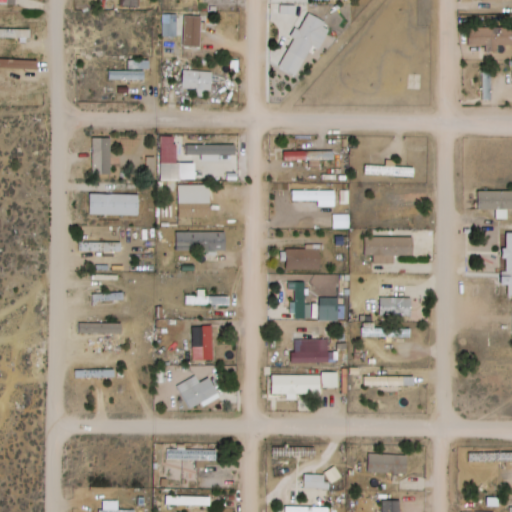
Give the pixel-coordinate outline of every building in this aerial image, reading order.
[(175,14),(162,14),(162,36),(175,36),(175,14)] [(311,45),(320,49),(331,25),(307,14),(299,29),(297,28),(279,66),(297,75),(311,45)] [(200,15),(183,15),(183,46),(200,46),(200,15)] [(511,27),(468,27),(468,46),(487,46),(487,50),(511,50),(511,27)] [(0,36),(12,37),(12,29),(0,29),(0,36)] [(146,60),(128,60),(128,70),(108,70),(108,81),(146,81),(146,60)] [(212,70),(182,70),(182,91),(212,91),(212,70)] [(178,136),(161,136),(161,184),(178,184),(178,136)] [(111,138),(92,138),(92,174),(111,174),(111,138)] [(232,152),(232,143),(184,143),(184,152),(232,152)] [(366,174),(376,174),(376,166),(366,166),(366,174)] [(511,209),(511,190),(478,191),(478,209),(511,209)] [(89,214),(139,214),(139,194),(89,194),(89,214)] [(210,218),(210,199),(179,199),(179,218),(210,218)] [(226,232),(175,232),(175,250),(226,250),(226,232)] [(413,237),(365,237),(365,255),(375,255),(375,262),(396,262),(396,255),(413,255),(413,237)] [(286,270),(320,270),(320,248),(286,248),(286,270)] [(305,317),(305,282),(295,282),(295,317),(305,317)] [(205,295),(205,289),(197,289),(197,295),(185,295),(185,304),(229,304),(229,295),(205,295)] [(122,293),(92,293),(92,301),(122,301),(122,293)] [(413,298),(381,298),(381,315),(413,315),(413,298)] [(78,322),(78,333),(123,333),(123,322),(78,322)] [(211,336),(217,336),(217,326),(202,326),(202,347),(192,347),(192,360),(211,360),(211,336)] [(363,327),(363,336),(411,336),(411,327),(363,327)] [(293,363),(329,363),(329,339),(293,339),(293,363)] [(199,383),(195,375),(177,385),(190,408),(218,392),(209,377),(199,383)] [(271,375),(271,394),(321,394),(321,375),(271,375)] [(365,385),(415,385),(415,375),(365,375),(365,385)] [(407,454),(368,454),(368,472),(407,473),(407,454)] [(304,488),(327,489),(327,474),(304,474),(304,488)] [(207,496),(166,496),(166,504),(207,504),(207,496)] [(98,509),(98,511),(135,511),(135,509),(117,510),(116,501),(105,501),(106,509),(98,509)] [(382,511),(400,511),(401,501),(383,501),(382,511)]
